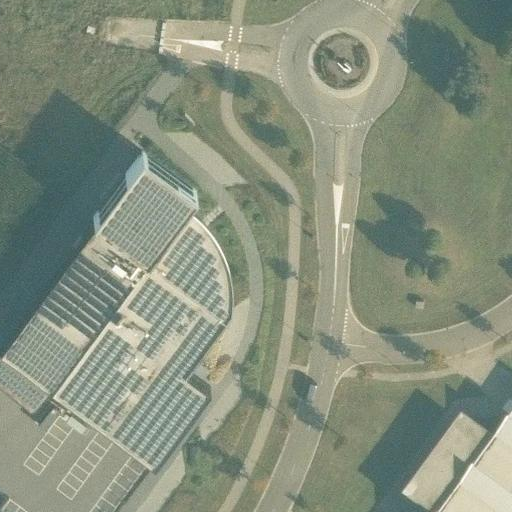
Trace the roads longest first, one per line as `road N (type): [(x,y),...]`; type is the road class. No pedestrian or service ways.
road 1 (unclassified): [(325,349),(467,347),(511,320)]
road 2 (tertiary): [(271,511),(298,461),(325,349)]
road 3 (tertiary): [(325,349),(336,220)]
